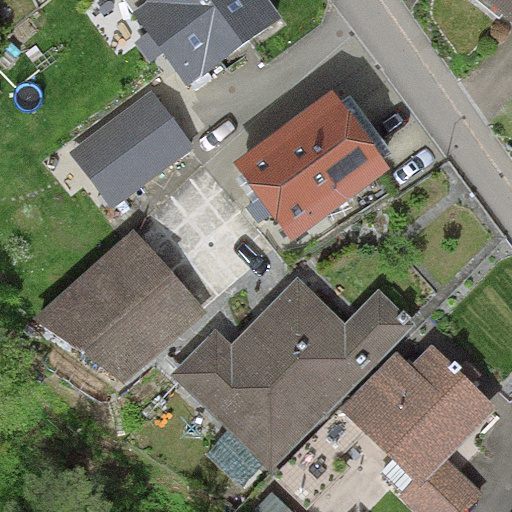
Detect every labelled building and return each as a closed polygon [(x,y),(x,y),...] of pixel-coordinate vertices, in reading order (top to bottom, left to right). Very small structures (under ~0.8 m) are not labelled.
[(270,25),(252,0),(165,0),(139,19),(186,85),(270,25)] [(511,15),(511,0),(484,0),(508,20),(511,15)] [(184,148),(149,102),(76,156),(110,203),(184,148)] [(378,177),(336,120),(248,183),(290,241),(378,177)] [(190,313),(131,244),(44,323),(119,376),(190,313)] [(406,330),(376,300),(342,334),(297,290),(230,358),(214,343),(178,380),(270,469),(406,330)] [(486,416),(429,357),(361,423),(418,481),(486,416)]
